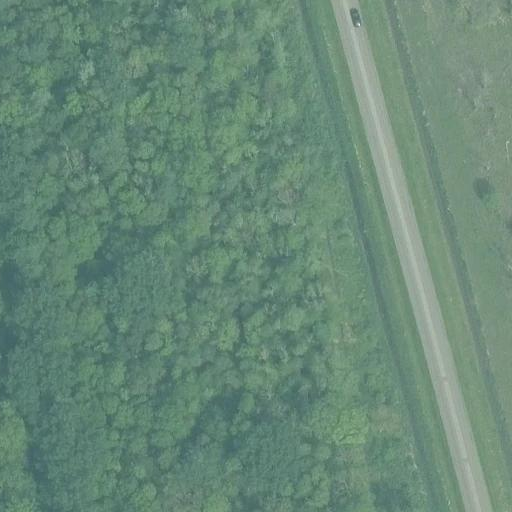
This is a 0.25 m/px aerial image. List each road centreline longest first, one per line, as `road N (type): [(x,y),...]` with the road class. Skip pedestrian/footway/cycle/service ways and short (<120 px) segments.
road 1 (unknown): [(174,511),(240,421),(234,313),(84,156),(9,111),(0,92)]
road 2 (tertiary): [(472,511),(341,0)]
